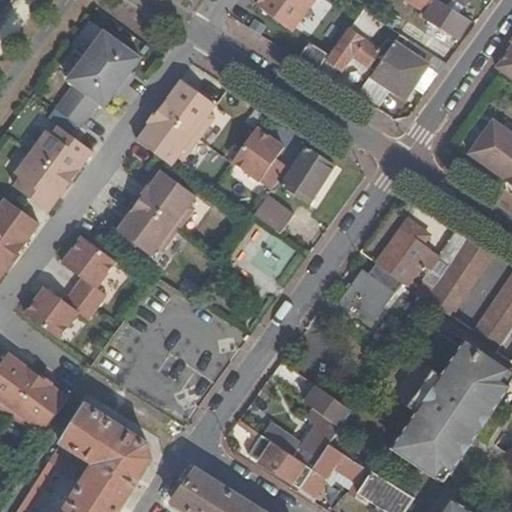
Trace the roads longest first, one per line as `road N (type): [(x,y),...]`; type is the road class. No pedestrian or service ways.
road 1 (residential): [(187,441),(395,154)]
road 2 (residential): [(192,29),(395,154)]
road 3 (residential): [(395,154),(508,0)]
road 4 (residential): [(395,154),(511,227)]
road 5 (residential): [(187,441),(298,511)]
